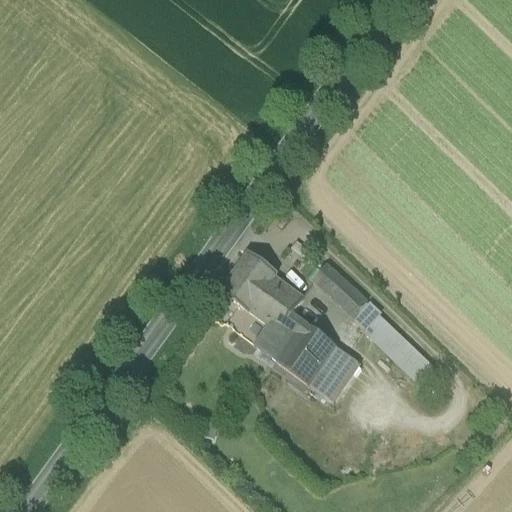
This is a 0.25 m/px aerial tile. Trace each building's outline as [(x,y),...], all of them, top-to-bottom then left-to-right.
[(292,254),(306,266),(312,258),(298,246),(292,254)] [(223,292),(252,313),(276,281),(278,277),(249,257),(223,292)] [(369,304),(328,266),(317,284),(356,323),(366,308),(369,304)] [(276,281),(252,313),(271,326),(256,347),(267,356),(293,317),(304,300),(276,281)] [(366,308),(356,323),(365,334),(363,337),(422,391),(437,377),(380,326),(382,324),(366,308)] [(336,349),(293,317),(267,356),(310,387),(335,405),(362,366),(336,349)]
